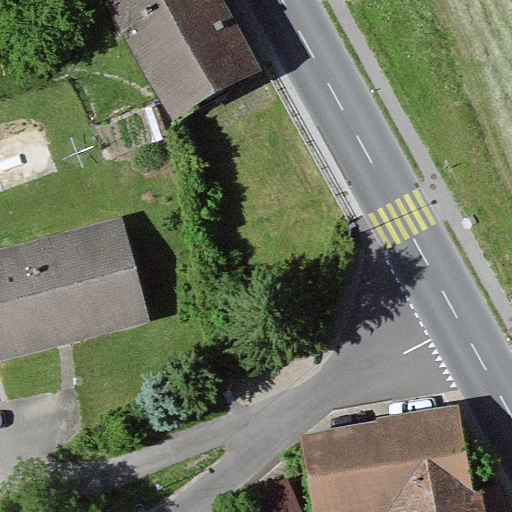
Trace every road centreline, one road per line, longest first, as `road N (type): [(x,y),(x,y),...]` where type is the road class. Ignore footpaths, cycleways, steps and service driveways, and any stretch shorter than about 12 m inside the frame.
road 1 (secondary): [(282,0),(458,324)]
road 2 (residential): [(458,324),(276,419),(145,511)]
